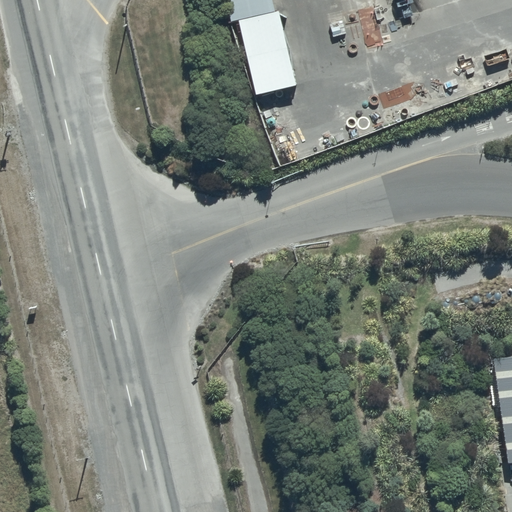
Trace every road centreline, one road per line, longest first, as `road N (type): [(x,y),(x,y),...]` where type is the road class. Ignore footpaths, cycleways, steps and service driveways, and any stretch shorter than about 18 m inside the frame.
road 1 (unclassified): [(37,0),(156,511)]
road 2 (unknown): [(97,257),(332,173)]
road 3 (unknown): [(332,173),(511,109)]
road 4 (unknown): [(332,173),(511,223)]
